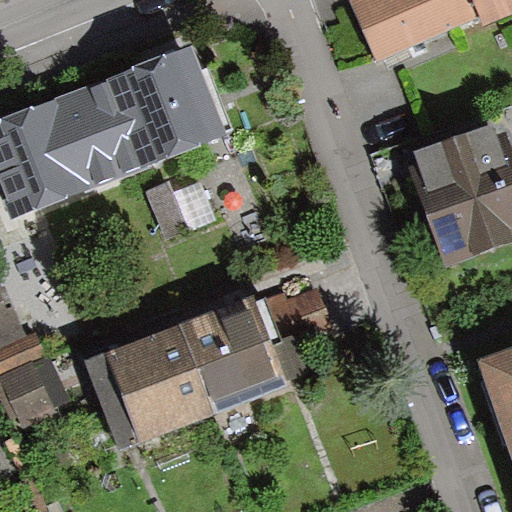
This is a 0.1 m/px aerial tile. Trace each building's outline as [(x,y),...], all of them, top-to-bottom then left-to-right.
[(485,30),(511,19),(511,0),(379,0),(356,9),(380,70),(485,30)] [(191,58),(86,100),(121,184),(225,143),(191,58)] [(0,176),(20,225),(121,184),(86,100),(0,134),(0,176)] [(511,253),(511,175),(500,141),(417,170),(453,274),(511,253)] [(311,283),(179,335),(212,417),(290,386),(275,348),(329,326),(311,283)] [(115,456),(212,417),(179,335),(82,374),(115,456)] [(511,356),(485,366),(511,440),(511,356)]
